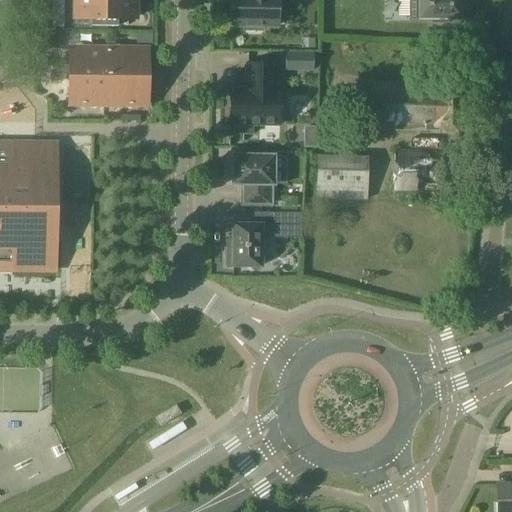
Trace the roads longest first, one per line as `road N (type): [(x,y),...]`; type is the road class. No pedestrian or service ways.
road 1 (residential): [(177,285),(183,0)]
road 2 (residential): [(177,285),(111,334),(0,335)]
road 3 (residential): [(490,298),(502,126)]
road 4 (residential): [(298,369),(177,285)]
road 5 (tertiary): [(292,427),(187,511)]
road 6 (tertiary): [(205,511),(247,498),(314,454)]
road 7 (tertiary): [(511,333),(397,369)]
